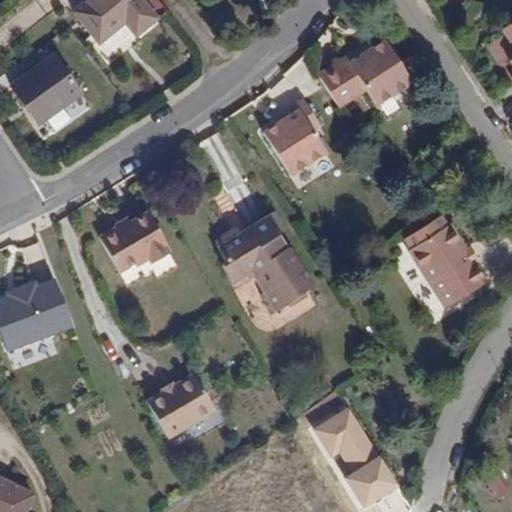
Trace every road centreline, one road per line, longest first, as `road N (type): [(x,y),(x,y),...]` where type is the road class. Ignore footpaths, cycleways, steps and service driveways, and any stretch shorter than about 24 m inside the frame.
road 1 (residential): [(29,209),(239,83),(328,0)]
road 2 (residential): [(511,320),(457,418),(432,511)]
road 3 (residential): [(410,0),(511,162)]
